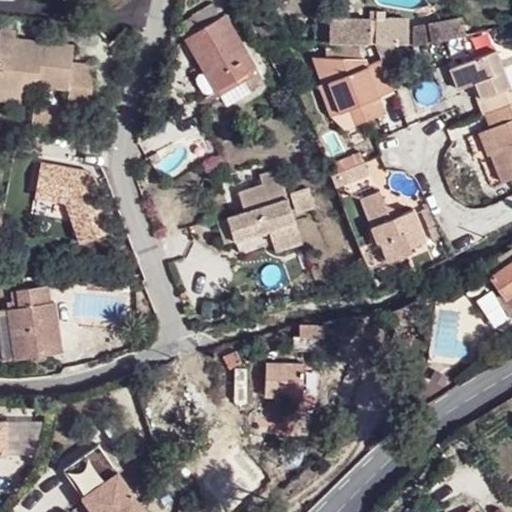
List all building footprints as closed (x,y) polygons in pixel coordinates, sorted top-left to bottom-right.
[(198,30),(215,20),(206,3),(189,12),(198,30)] [(217,91),(254,70),(222,16),(215,20),(198,30),(186,37),(217,91)] [(463,16),(440,21),(451,36),(466,34),(463,16)] [(367,20),(329,20),(329,43),(367,43),(367,30),(367,20)] [(440,21),(414,25),(414,30),(415,44),(451,36),(440,21)] [(377,43),(377,30),(372,30),(367,30),(367,43),(377,43)] [(406,43),(415,44),(414,30),(407,30),(406,43)] [(15,33),(0,31),(0,90),(22,93),(23,86),(25,78),(36,80),(35,87),(67,92),(65,109),(87,111),(93,68),(71,66),(73,47),(21,40),(20,46),(13,45),(14,38),(15,33)] [(479,99),(473,101),(479,115),(511,102),(511,85),(507,87),(492,51),(446,67),(454,88),(467,85),(473,82),(479,99)] [(337,110),(317,57),(309,58),(318,81),(314,82),(325,115),(337,110)] [(392,91),(380,59),(365,64),(362,58),(317,57),(337,110),(346,107),(352,121),(373,114),(368,100),(378,96),(392,91)] [(25,78),(23,86),(35,87),(36,80),(25,78)] [(473,82),(467,85),(473,101),(479,99),(473,82)] [(22,93),(0,90),(0,101),(20,104),(22,93)] [(368,100),(373,114),(383,111),(378,96),(368,100)] [(511,102),(479,115),(484,129),(492,148),(484,151),(495,181),(511,175),(511,102)] [(492,148),(484,129),(474,133),(481,153),(484,151),(492,148)] [(379,153),(367,156),(372,183),(384,181),(379,153)] [(355,162),(334,170),(338,181),(359,173),(355,162)] [(259,185),(237,192),(241,209),(285,195),(277,166),(256,173),(259,185)] [(334,170),(322,175),(327,186),(338,181),(334,170)] [(312,206),(305,188),(290,193),(296,211),(312,206)] [(411,248),(428,242),(416,211),(399,217),(401,223),(394,226),(393,220),(382,192),(362,200),(379,245),(383,244),(391,263),(413,254),(411,248)] [(285,195),(241,209),(243,213),(224,219),(230,240),(266,228),(268,234),(295,226),(285,195)] [(401,223),(399,217),(393,220),(394,226),(401,223)] [(273,250),(300,241),(295,226),(268,234),(273,250)] [(413,254),(430,248),(428,242),(411,248),(413,254)] [(383,244),(379,245),(375,246),(382,266),(391,263),(383,244)] [(511,261),(489,279),(506,304),(502,307),(511,320),(511,261)] [(370,280),(365,269),(352,274),(357,286),(370,280)] [(105,281),(83,280),(83,290),(104,291),(105,281)] [(43,286),(13,289),(16,307),(3,309),(9,359),(56,352),(50,303),(45,303),(43,286)] [(422,326),(424,295),(403,307),(402,324),(422,326)] [(290,350),(319,352),(321,325),(298,324),(297,336),(290,336),(290,350)] [(222,357),(226,372),(241,367),(236,353),(222,357)] [(282,392),(281,398),(298,399),(300,364),(263,363),(263,391),(282,392)] [(9,422),(0,421),(0,454),(7,455),(9,422)] [(147,511),(99,442),(64,467),(94,511),(147,511)]
